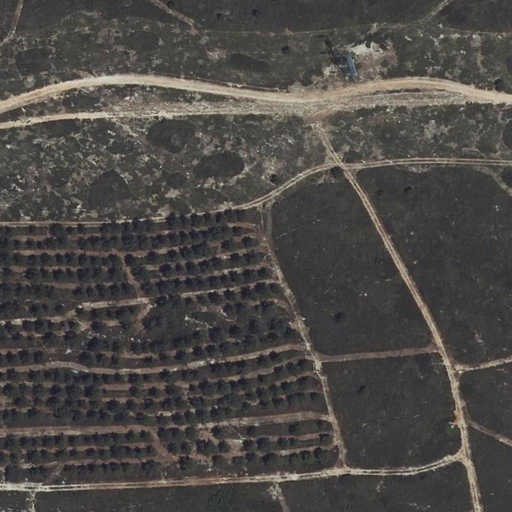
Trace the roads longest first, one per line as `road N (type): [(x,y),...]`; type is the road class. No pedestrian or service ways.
road 1 (track): [(511,95),(421,70),(289,95),(87,76),(0,101)]
road 2 (track): [(467,459),(401,471),(261,473),(203,485),(0,491)]
road 3 (track): [(477,511),(441,345),(326,136),(314,90)]
